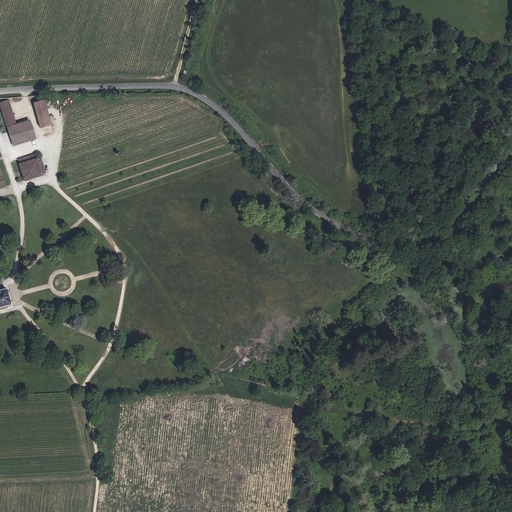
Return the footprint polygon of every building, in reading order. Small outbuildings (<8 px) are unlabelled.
[(0,103),(8,126),(15,124),(6,99),(0,101),(0,103)] [(45,99),(34,103),(41,128),(52,125),(45,99)] [(15,144),(35,136),(29,118),(15,124),(8,126),(15,144)] [(35,154),(19,159),(25,181),(48,173),(42,157),(37,158),(35,154)] [(0,307),(12,305),(7,289),(0,290),(0,307)]
